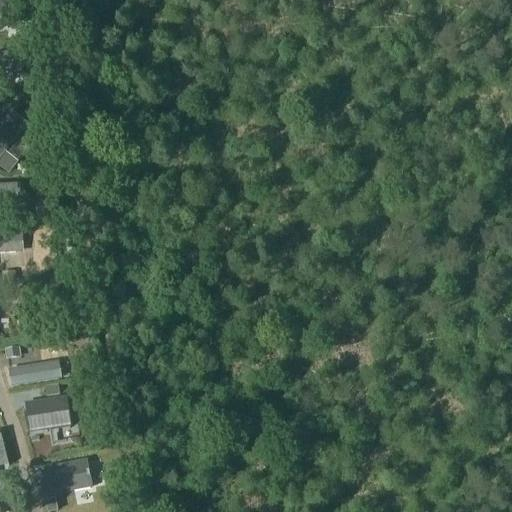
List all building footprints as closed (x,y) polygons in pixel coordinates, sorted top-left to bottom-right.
[(23,0),(12,0),(0,2),(0,29),(8,28),(7,27),(21,24),(19,15),(24,14),(22,5),(24,4),(23,0)] [(0,85),(25,81),(23,71),(28,70),(26,55),(0,59),(0,85)] [(0,128),(0,170),(8,176),(17,164),(5,154),(27,126),(11,114),(0,128)] [(0,235),(0,255),(12,255),(12,235),(0,235)] [(58,364),(8,373),(11,390),(61,382),(58,364)] [(42,406),(24,410),(34,453),(35,452),(52,449),(42,406)] [(86,468),(45,475),(50,501),(90,493),(86,468)]
